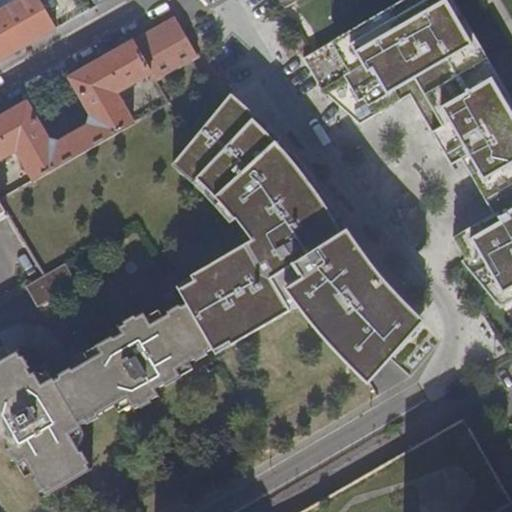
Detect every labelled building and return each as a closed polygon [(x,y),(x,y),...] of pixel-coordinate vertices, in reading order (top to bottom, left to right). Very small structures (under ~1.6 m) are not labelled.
[(0,62),(55,30),(37,0),(22,0),(0,13),(0,62)] [(275,0),(282,10),(299,0),(275,0)] [(511,101),(450,0),(399,0),(327,43),(341,66),(327,80),(371,117),(410,92),(453,163),(465,159),(497,214),(457,238),(470,259),(466,262),(508,308),(511,305),(511,101)] [(198,59),(179,28),(174,19),(68,80),(89,116),(87,126),(57,144),(47,142),(25,105),(0,118),(0,158),(15,150),(35,183),(132,126),(113,95),(150,73),(156,83),(198,59)] [(251,241),(179,284),(221,355),(296,309),(339,356),(370,385),(424,327),(377,274),(346,230),(340,237),(297,171),(265,130),(227,94),(171,162),(251,241)] [(205,354),(212,350),(186,306),(179,310),(177,308),(166,314),(167,317),(162,319),(159,313),(147,320),(144,315),(136,320),(135,318),(123,324),(124,327),(118,330),(122,336),(114,341),(112,338),(96,348),(97,350),(85,357),(89,364),(78,370),(71,359),(38,379),(35,375),(31,378),(28,372),(30,370),(23,359),(21,360),(17,353),(0,363),(0,445),(5,443),(9,451),(6,453),(12,464),(15,462),(18,468),(19,468),(26,480),(33,476),(36,481),(34,483),(41,494),(43,493),(46,498),(90,472),(87,467),(88,466),(82,454),(79,455),(77,449),(80,448),(82,436),(79,429),(84,426),(86,429),(98,422),(97,419),(113,409),(117,415),(129,408),(132,413),(138,409),(139,411),(151,404),(149,402),(158,397),(155,392),(164,386),(165,389),(181,380),(181,378),(192,371),(189,364),(194,361),(195,363),(207,356),(205,354)] [(489,511),(510,500),(460,418),(296,511),(489,511)]
